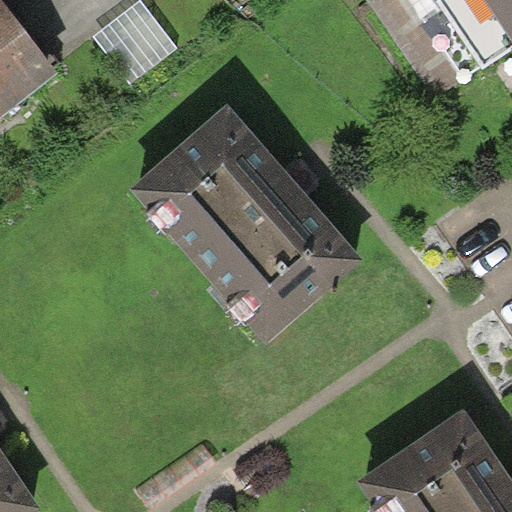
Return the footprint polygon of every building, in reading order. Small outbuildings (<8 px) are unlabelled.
[(511,0),(445,0),(475,45),(506,24),(511,20),(511,0)] [(0,92),(38,62),(0,13),(0,92)] [(264,339),(357,261),(228,107),(135,185),(264,339)] [(393,511),(511,511),(511,496),(454,411),(369,475),(393,511)] [(0,511),(15,511),(28,504),(0,463),(0,511)]
